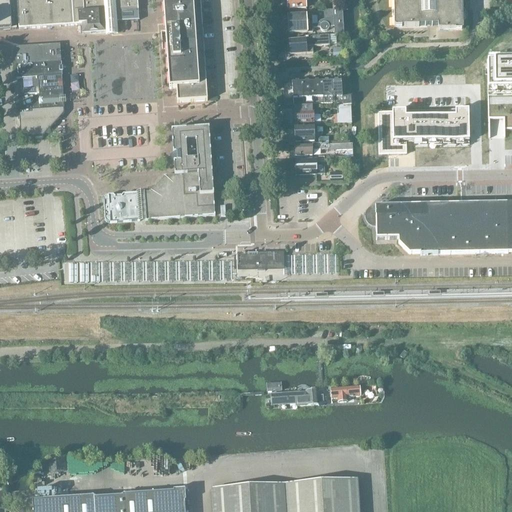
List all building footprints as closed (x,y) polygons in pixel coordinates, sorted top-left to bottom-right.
[(0,0),(0,30),(17,30),(16,18),(18,18),(19,29),(19,30),(57,27),(81,26),(82,35),(105,33),(106,33),(106,34),(117,33),(117,22),(128,21),(139,21),(138,10),(137,0),(0,0)] [(170,0),(171,2),(163,2),(169,89),(177,89),(178,103),(208,101),(200,0),(170,0)] [(287,0),(288,2),(286,4),(286,6),(288,8),(288,9),(306,8),(305,1),(317,0),(287,0)] [(463,30),(463,22),(464,22),(466,20),(468,18),(468,15),(466,13),(464,12),(463,12),(462,0),(393,0),(394,28),(427,27),(438,27),(438,31),(463,30)] [(317,25),(312,25),(312,16),(287,17),(288,19),(286,19),(285,18),(284,19),(284,23),(285,25),(286,23),(288,23),(288,35),(313,33),(312,29),(320,29),(320,30),(321,31),(322,32),(323,32),(324,32),(325,32),(326,32),(327,32),(328,31),(328,30),(329,30),(329,29),(329,28),(334,28),(335,35),(344,35),(342,10),(324,11),(324,20),(323,20),(322,21),(321,21),(320,21),(319,22),(318,23),(318,24),(317,25)] [(305,38),(305,40),(289,41),(289,47),(288,47),(287,48),(287,54),(289,55),(290,55),(313,54),(313,47),(330,46),(329,36),(305,38)] [(14,48),(15,66),(61,63),(60,45),(14,48)] [(511,60),(507,60),(500,60),(487,61),(487,68),(487,75),(488,103),(488,120),(489,120),(503,120),(503,130),(505,130),(511,129),(511,60)] [(38,78),(60,77),(62,77),(61,63),(15,66),(16,80),(38,78)] [(38,78),(39,94),(61,93),(63,91),(62,79),(60,77),(38,78)] [(312,81),(302,82),(303,105),(313,105),(312,81)] [(321,81),(312,81),(313,105),(323,104),(321,81)] [(331,81),(321,81),(323,104),(333,104),(331,81)] [(341,81),(331,81),(333,104),(343,104),(343,106),(351,106),(351,97),(350,97),(342,98),(341,81)] [(303,105),(302,82),(292,82),(293,105),(303,105)] [(39,94),(40,110),(62,109),(61,93),(39,94)] [(351,124),(351,106),(343,106),(336,106),(337,116),(333,116),(334,125),(337,125),(351,124)] [(318,116),(318,107),(294,107),(294,124),(314,123),(314,116),(318,116)] [(62,109),(40,110),(19,112),(21,140),(42,139),(64,113),(64,109),(62,109)] [(405,113),(378,114),(379,156),(406,156),(406,141),(412,141),(412,143),(469,142),(468,112),(455,112),(455,118),(405,119),(405,113)] [(294,126),(295,142),(315,142),(314,126),(294,126)] [(210,130),(172,132),(175,176),(165,177),(151,193),(143,194),(145,222),(185,219),(215,217),(213,182),(210,130)] [(345,144),(329,145),(329,151),(337,150),(338,158),(353,158),(353,144),(345,144)] [(329,145),(295,146),(295,157),(312,156),(312,151),(329,151),(329,145)] [(295,160),(296,170),(296,176),(316,175),(316,164),(324,164),(324,159),(295,160)] [(103,201),(104,203),(105,219),(105,220),(105,222),(107,223),(108,224),(110,224),(140,222),(138,194),(123,195),(121,197),(115,198),(113,196),(108,196),(106,196),(105,198),(104,199),(103,201)] [(373,227),(376,227),(376,241),(398,240),(398,245),(409,255),(420,255),(420,256),(511,254),(511,204),(419,206),(375,207),(375,209),(374,209),(372,210),(370,211),(368,213),(367,215),(367,217),(366,219),(367,221),(368,223),(369,225),(371,226),(373,227)] [(243,255),(240,255),(241,268),(257,268),(257,271),(265,271),(265,267),(281,267),(281,254),(248,254),(248,255),(245,255),(245,254),(243,254),(243,255)] [(326,275),(335,275),(336,257),(317,256),(316,268),(326,269),(326,275)] [(267,393),(282,392),(281,383),(266,384),(267,393)] [(330,395),(329,395),(330,397),(331,399),(337,399),(337,403),(347,402),(347,398),(364,397),(363,387),(330,389),(330,395)] [(306,393),(271,395),(272,406),(296,404),(297,407),(318,405),(318,406),(324,406),(323,396),(318,396),(318,391),(306,392),(306,393)] [(284,485),(213,489),(214,511),(359,511),(358,481),(284,485)] [(33,511),(184,511),(184,502),(186,502),(185,491),(174,491),(174,493),(123,496),(123,497),(94,499),(94,497),(33,501),(33,511)]
